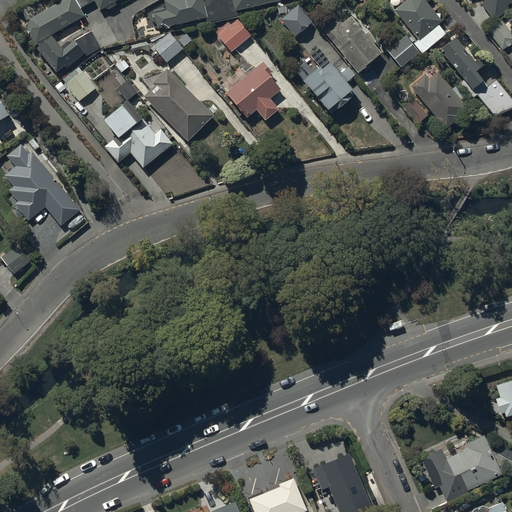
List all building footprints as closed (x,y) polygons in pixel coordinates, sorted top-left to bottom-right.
[(28,35),(35,46),(84,19),(80,11),(94,3),(100,13),(122,0),(67,0),(29,21),(29,22),(28,23),(28,24),(28,25),(28,26),(27,27),(27,28),(27,29),(27,30),(27,31),(27,32),(27,33),(28,33),(28,34),(28,35)] [(165,10),(154,13),(155,20),(152,24),(156,26),(157,31),(205,20),(207,26),(237,18),(236,13),(276,4),(278,9),(283,8),(281,2),(291,0),(313,0),(314,3),(325,0),(209,0),(202,2),(201,0),(176,0),(163,3),(165,10)] [(417,42),(413,45),(421,55),(446,35),(439,26),(441,24),(438,20),(440,15),(435,15),(422,0),(420,0),(408,0),(394,13),(417,42)] [(511,0),(476,0),(492,23),(509,11),(507,8),(511,3),(511,0)] [(296,4),(280,17),(294,34),(310,20),(296,4)] [(337,21),(323,33),(357,76),(381,56),(374,49),(377,47),(364,31),(361,33),(358,29),(360,28),(358,25),(356,26),(350,18),(345,22),(344,22),(342,23),(343,25),(341,26),(337,21)] [(218,37),(217,38),(231,54),(250,38),(237,22),(231,26),(228,23),(216,34),(218,37)] [(511,36),(501,22),(487,33),(501,52),(511,44),(511,36)] [(52,39),(36,52),(56,76),(65,69),(67,72),(79,61),(81,63),(101,51),(99,47),(100,46),(92,33),(73,44),(63,52),(52,39)] [(168,35),(153,48),(167,65),(182,51),(168,35)] [(405,38),(387,53),(400,70),(419,55),(405,38)] [(454,42),(439,54),(471,94),(481,85),(474,76),(483,69),(477,62),(474,65),(454,42)] [(308,80),(302,85),(315,102),(316,101),(319,104),(317,105),(326,115),(327,114),(330,117),(336,112),(337,113),(346,106),(345,105),(356,97),(350,90),(351,89),(347,84),(353,78),(347,70),(340,75),(331,64),(322,72),(320,70),(330,62),(319,49),(309,57),(319,69),(312,75),(311,74),(306,77),(308,80)] [(244,62),(242,64),(238,67),(241,71),(220,88),(245,121),(256,112),(264,123),(278,112),(269,101),(280,92),(268,77),(271,74),(263,64),(253,71),(251,68),(250,69),(244,62)] [(78,69),(63,81),(67,86),(66,87),(79,103),(96,90),(78,69)] [(155,89),(144,100),(187,144),(213,118),(167,72),(152,86),(155,89)] [(424,77),(410,89),(445,132),(468,113),(460,103),(464,100),(455,89),(451,92),(450,90),(453,86),(450,82),(446,85),(437,74),(428,82),(424,77)] [(511,98),(494,78),(475,93),(492,115),(511,107),(511,98)] [(413,101),(403,109),(417,126),(427,118),(413,101)] [(0,124),(9,119),(0,103),(0,124)] [(116,140),(104,150),(118,166),(130,156),(143,171),(172,146),(161,132),(155,137),(129,105),(104,126),(116,140)] [(21,147),(7,158),(15,169),(4,178),(13,189),(9,192),(18,203),(14,206),(29,223),(45,209),(61,228),(80,212),(32,154),(29,156),(21,147)] [(19,242),(1,256),(14,273),(32,259),(19,242)] [(498,402),(494,403),(498,419),(503,417),(504,422),(511,419),(511,384),(494,390),(498,402)] [(440,452),(424,460),(425,462),(421,465),(434,491),(439,488),(446,504),(502,478),(483,438),(466,446),(468,451),(445,461),(440,452)] [(371,511),(349,458),(313,473),(312,472),(304,475),(310,489),(315,486),(319,496),(326,493),(334,511),(371,511)] [(252,511),(305,511),(293,480),(277,487),(278,489),(275,490),(275,488),(262,493),(263,495),(248,501),(252,511)]
